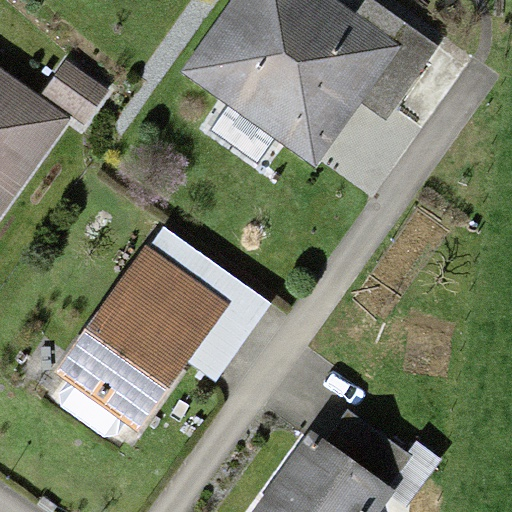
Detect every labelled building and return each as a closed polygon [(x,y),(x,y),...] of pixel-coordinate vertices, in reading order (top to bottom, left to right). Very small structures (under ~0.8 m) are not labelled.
[(356,13),(336,0),(233,0),(182,73),(316,170),(361,104),(402,45),(356,13)] [(365,0),(356,13),(402,45),(361,104),(386,121),(439,47),(372,0),(365,0)] [(0,221),(71,119),(0,67),(0,221)] [(123,421),(140,430),(187,366),(215,384),(272,304),(160,226),(51,375),(68,384),(54,404),(109,441),(123,421)] [(414,511),(417,509),(311,430),(251,511),(414,511)]
